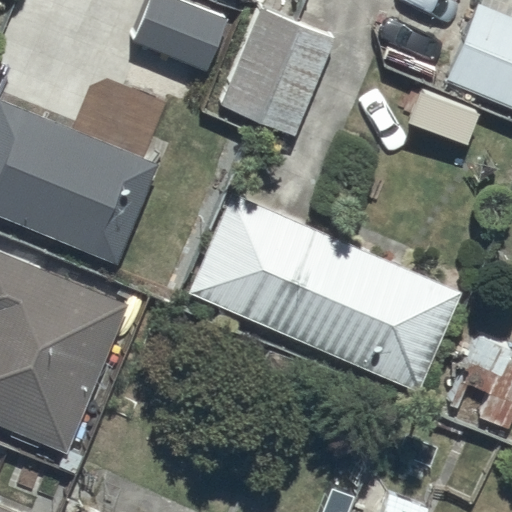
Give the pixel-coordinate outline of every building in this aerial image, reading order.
[(192,0),(141,0),(127,36),(202,67),(224,13),(192,0)] [(259,0),(257,0),(216,96),(292,129),(334,32),(259,0)] [(487,0),(473,0),(440,74),(511,106),(511,0),(509,0),(506,8),(487,0)] [(0,92),(0,210),(110,257),(152,156),(0,92)] [(226,182),(182,283),(414,384),(458,282),(226,182)] [(0,419),(1,420),(0,423),(0,440),(14,447),(22,428),(62,445),(123,296),(0,245),(0,419)] [(511,344),(476,328),(443,400),(505,428),(511,413),(511,350),(510,350),(511,345),(511,344)] [(365,461),(348,499),(377,511),(435,511),(440,500),(432,497),(434,492),(365,461)] [(0,511),(30,511),(0,498),(0,511)] [(109,511),(87,502),(81,511),(109,511)]
